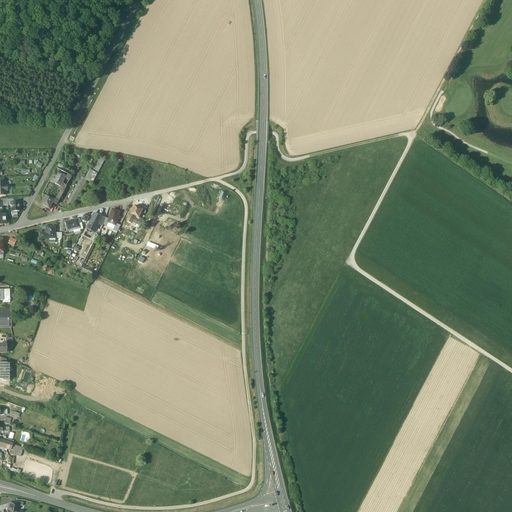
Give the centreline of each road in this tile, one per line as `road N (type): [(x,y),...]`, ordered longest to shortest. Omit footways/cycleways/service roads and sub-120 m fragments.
road 1 (primary): [(258,0),(263,119),(255,303),(269,448)]
road 2 (track): [(243,352),(245,203),(213,179),(244,167),(248,134),(273,133),(281,156),(291,160),(414,134)]
road 3 (track): [(414,134),(349,263),(511,371)]
road 4 (track): [(51,502),(65,492),(158,508),(249,485),(243,352)]
road 5 (track): [(511,508),(279,370)]
road 6 (track): [(11,228),(243,352)]
road 7 (residential): [(0,230),(213,179)]
road 8 (track): [(414,134),(488,0)]
